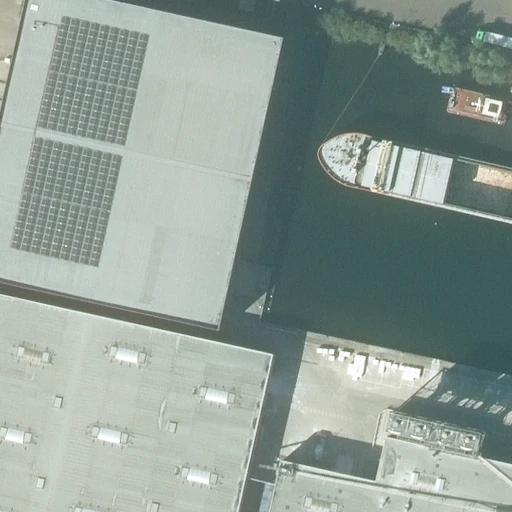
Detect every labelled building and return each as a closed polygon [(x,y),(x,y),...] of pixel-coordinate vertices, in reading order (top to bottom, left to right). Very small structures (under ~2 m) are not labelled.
[(288,38),(267,34),(113,0),(30,0),(30,2),(29,11),(27,19),(24,19),(22,32),(23,32),(21,36),(24,37),(22,45),(19,53),(17,53),(14,64),(14,65),(11,80),(7,97),(3,115),(0,129),(0,282),(222,331),(223,331),(239,261),(260,162),(284,55),(288,38)] [(19,18),(27,19),(29,11),(30,2),(23,0),(19,18)] [(254,8),(255,0),(240,0),(240,5),(254,8)] [(0,511),(240,511),(275,354),(219,342),(0,293),(0,511)] [(405,423),(402,423),(399,425),(398,427),(397,430),(397,432),(398,434),(400,436),(403,438),(406,437),(408,436),(410,435),(411,434),(412,431),(411,428),(410,426),(409,424),(407,423),(405,423)] [(428,428),(425,428),(423,430),(421,432),(420,435),(420,437),(421,439),(423,441),(426,443),(429,442),(431,442),(433,440),(434,439),(435,436),(434,433),(433,431),(432,430),(430,429),(428,428)] [(453,433),(451,433),(448,435),(446,437),(445,440),(445,442),(446,444),(448,447),(451,448),(455,448),(457,447),(458,446),(459,444),(460,441),(460,438),(459,436),(457,435),(455,434),(453,433)] [(511,511),(511,464),(388,437),(378,481),(283,460),(271,511),(511,511)] [(476,438),(473,439),(470,440),(468,442),(467,445),(467,447),(468,449),(470,452),(473,453),(477,453),(479,452),(480,451),(481,449),(482,446),(482,443),(481,441),(479,440),(477,439),(476,438)]
